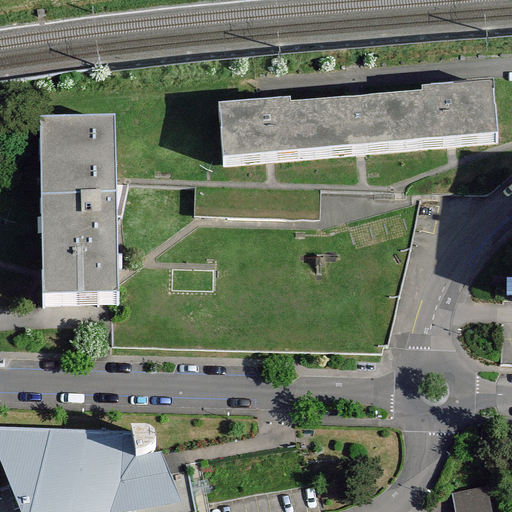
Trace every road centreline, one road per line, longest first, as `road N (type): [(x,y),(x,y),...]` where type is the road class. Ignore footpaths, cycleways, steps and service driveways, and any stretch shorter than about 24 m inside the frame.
road 1 (residential): [(427,389),(0,375)]
road 2 (unknown): [(263,89),(511,72)]
road 3 (residential): [(511,215),(446,289),(427,389)]
road 4 (motorway): [(511,438),(354,511)]
road 5 (residential): [(427,389),(419,476),(383,511)]
